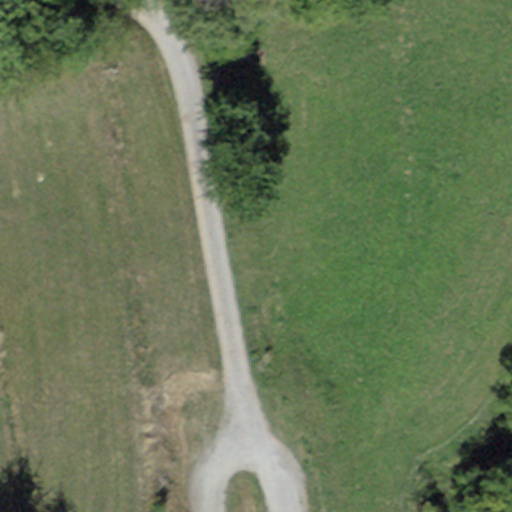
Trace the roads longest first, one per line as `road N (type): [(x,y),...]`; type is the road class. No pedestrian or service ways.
road 1 (track): [(151,0),(179,39),(197,114),(249,454)]
road 2 (track): [(208,511),(218,472),(245,454),(274,462),(288,511)]
